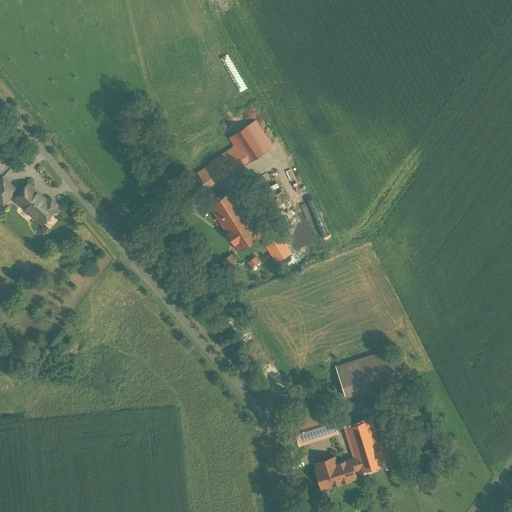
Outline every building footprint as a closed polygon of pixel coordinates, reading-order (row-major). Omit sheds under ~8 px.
[(245,129),(227,139),(244,165),(261,154),(245,129)] [(186,189),(191,198),(209,188),(204,179),(186,189)] [(11,201),(17,195),(1,181),(0,181),(0,209),(2,211),(11,201)] [(55,210),(27,184),(17,195),(11,201),(40,227),(55,210)] [(220,199),(207,207),(224,233),(218,237),(226,248),(232,244),(238,250),(249,242),(220,199)] [(386,352),(334,367),(342,396),(394,381),(386,352)] [(328,407),(291,418),(299,446),(337,434),(328,407)] [(369,423),(345,430),(353,459),(337,463),(335,458),(314,464),(323,494),(358,484),(356,478),(399,466),(391,438),(375,442),(369,423)]
